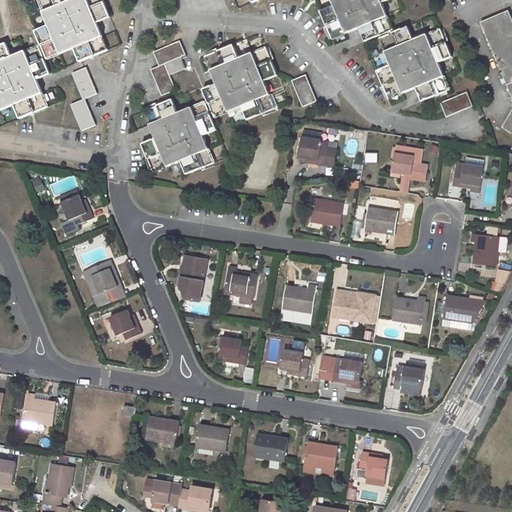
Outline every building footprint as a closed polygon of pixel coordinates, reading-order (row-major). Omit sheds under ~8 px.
[(97,23),(93,13),(106,8),(103,0),(71,0),(70,0),(38,0),(49,25),(36,31),(48,60),(74,48),(80,62),(108,49),(97,23)] [(394,30),(382,2),(387,0),(332,0),(335,6),(321,12),(332,40),(359,29),(369,24),(375,38),(394,30)] [(106,8),(93,13),(97,23),(110,17),(106,8)] [(511,18),(509,11),(481,23),(511,96),(511,109),(502,127),(511,132),(511,18)] [(369,24),(359,29),(365,42),(375,38),(369,24)] [(408,26),(380,39),(392,65),(378,71),(390,100),(417,88),(426,84),(432,98),(451,90),(439,63),(453,56),(440,28),(414,40),(408,26)] [(180,41),(154,52),(160,65),(151,69),(163,95),(176,89),(170,75),(186,68),(181,56),(186,54),(180,41)] [(6,43),(0,45),(0,111),(15,105),(21,119),(49,107),(37,80),(33,70),(47,64),(39,45),(12,57),(6,43)] [(234,45),(205,57),(221,93),(208,99),(215,118),(242,106),(248,120),(276,108),(265,80),(278,75),(267,47),(239,59),(234,45)] [(47,64),(33,70),(37,80),(51,74),(47,64)] [(96,125),(85,99),(98,94),(86,67),(73,73),(83,99),(71,104),(83,131),(96,125)] [(299,96),(303,107),(317,100),(306,74),(301,76),(292,81),(299,96)] [(217,84),(204,89),(208,99),(221,93),(217,84)] [(426,84),(417,88),(423,102),(432,98),(426,84)] [(467,92),(441,103),(447,117),(473,106),(467,92)] [(160,148),(146,153),(154,172),(181,161),(187,175),(215,162),(204,135),(217,129),(205,101),(179,113),(173,99),(145,111),(156,138),(160,148)] [(304,131),(303,137),(322,140),(323,133),(304,131)] [(303,137),(300,157),(309,159),(308,162),(326,165),(329,147),(321,146),(322,140),(303,137)] [(156,138),(142,144),(146,153),(160,148),(156,138)] [(395,153),(392,172),(402,174),(401,178),(402,178),(402,184),(404,187),(407,188),(410,186),(411,179),(418,181),(426,182),(429,164),(421,163),(423,150),(396,145),(395,153)] [(440,154),(441,147),(432,145),(430,152),(440,154)] [(367,163),(379,163),(379,154),(367,153),(367,163)] [(457,163),(453,186),(470,189),(470,192),(480,194),(481,187),(484,167),(483,167),(485,161),(467,158),(465,164),(457,163)] [(38,192),(46,189),(41,178),(33,182),(38,192)] [(402,184),(401,192),(409,193),(410,186),(407,188),(404,187),(402,184)] [(80,195),(62,203),(70,221),(75,219),(78,225),(94,218),(87,202),(84,204),(80,195)] [(325,222),(325,224),(341,226),(344,203),(315,199),(312,220),(325,222)] [(370,207),(366,229),(380,231),(380,233),(395,235),(398,212),(370,207)] [(78,225),(75,219),(70,221),(63,224),(67,234),(80,229),(78,225)] [(472,233),(471,242),(478,242),(476,256),(475,256),(473,264),(496,267),(500,237),(472,233)] [(183,269),(180,285),(186,300),(193,301),(196,288),(203,289),(208,259),(187,255),(185,270),(183,269)] [(112,260),(96,266),(99,274),(93,276),(87,279),(94,297),(119,287),(115,277),(119,276),(112,260)] [(230,265),(225,293),(242,296),(252,298),(254,298),(255,293),(257,281),(258,275),(250,274),(250,275),(236,273),(237,267),(230,265)] [(96,266),(90,269),(93,276),(99,274),(96,266)] [(495,291),(505,293),(509,271),(498,270),(495,291)] [(287,285),(283,308),(313,313),(317,285),(309,284),(308,290),(295,288),(295,287),(287,285)] [(200,302),(203,289),(196,288),(193,301),(200,302)] [(338,289),(333,316),(362,321),(366,298),(358,297),(358,298),(344,296),(345,290),(338,289)] [(485,302),(463,299),(463,297),(448,295),(443,326),(469,330),(473,322),(475,312),(480,313),(485,302)] [(242,296),(241,303),(251,304),(252,298),(242,296)] [(417,301),(404,299),(405,298),(396,297),(393,320),(422,325),(427,297),(419,296),(417,301)] [(129,310),(110,317),(118,336),(124,333),(127,340),(142,333),(136,317),(132,318),(129,310)] [(249,347),(242,346),(243,340),(223,336),(219,356),(229,358),(229,362),(246,364),(249,347)] [(294,340),(292,350),(304,352),(305,342),(294,340)] [(285,348),(281,369),(290,370),(290,374),(308,377),(310,359),(303,358),(304,352),(292,350),(285,348)] [(336,357),(332,381),(350,384),(350,380),(360,381),(363,362),(336,357)] [(397,370),(394,388),(403,389),(412,391),(412,387),(422,389),(426,370),(425,369),(426,363),(409,359),(408,366),(398,364),(397,370)] [(246,368),(245,383),(255,384),(256,369),(246,368)] [(403,389),(402,393),(421,396),(422,389),(412,387),(412,391),(403,389)] [(28,393),(24,421),(54,425),(57,403),(48,401),(48,403),(35,401),(36,394),(28,393)] [(124,406),(123,415),(135,416),(136,408),(124,406)] [(149,417),(146,439),(177,443),(180,422),(149,417)] [(199,425),(196,446),(227,451),(230,430),(199,425)] [(258,435),(255,456),(285,461),(289,440),(258,435)] [(308,442),(305,463),(335,468),(339,448),(308,442)] [(363,451),(360,468),(368,470),(367,476),(368,476),(386,479),(389,460),(379,458),(380,454),(363,451)] [(0,483),(12,485),(14,486),(18,463),(0,460),(0,483)] [(49,488),(49,494),(47,493),(45,505),(53,506),(62,508),(64,497),(68,498),(71,484),(73,484),(75,469),(54,465),(51,480),(54,480),(53,486),(49,488)] [(386,479),(368,476),(367,483),(385,486),(386,479)] [(181,489),(182,484),(155,480),(154,487),(145,486),(143,495),(153,497),(152,500),(164,502),(178,504),(181,489)] [(188,509),(197,510),(197,507),(210,509),(212,490),(192,487),(191,491),(181,489),(178,504),(178,507),(188,509)] [(357,490),(349,488),(347,499),(355,500),(357,490)] [(263,499),(260,511),(280,511),(282,502),(263,499)]
